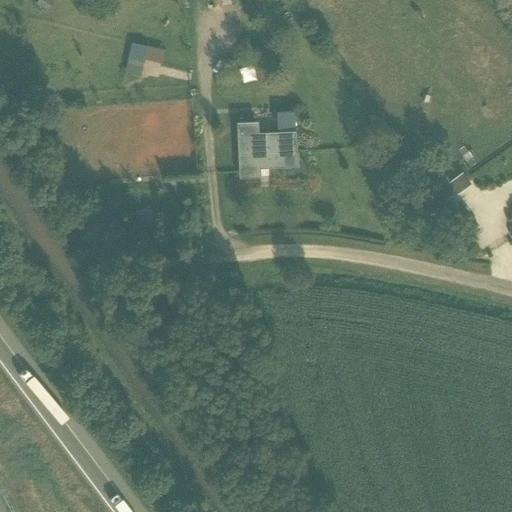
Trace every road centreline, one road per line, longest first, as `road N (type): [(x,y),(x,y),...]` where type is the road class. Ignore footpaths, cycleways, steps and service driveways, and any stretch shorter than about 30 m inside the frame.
road 1 (unclassified): [(511,290),(385,254),(255,251),(213,260)]
road 2 (motorway): [(122,511),(0,349)]
